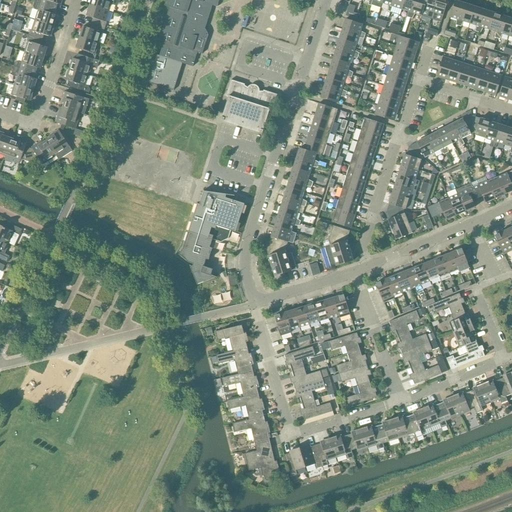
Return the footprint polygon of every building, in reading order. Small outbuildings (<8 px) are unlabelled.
[(34,0),(34,2),(53,8),(56,9),(58,4),(61,5),(62,0),(34,0)] [(91,0),(90,5),(109,11),(111,4),(116,5),(120,4),(120,3),(120,0),(91,0)] [(174,91),(182,63),(193,67),(197,53),(202,54),(208,35),(205,29),(212,5),(217,7),(219,0),(166,0),(164,5),(170,7),(159,40),(164,42),(160,56),(157,55),(148,83),(174,91)] [(383,0),(372,0),(371,5),(373,6),(380,8),(382,3),(383,0)] [(394,0),(383,0),(382,3),(389,5),(388,11),(390,12),(394,0)] [(404,0),(394,0),(390,12),(393,12),(395,7),(402,9),(404,0)] [(415,0),(404,0),(402,9),(408,11),(407,17),(410,18),(415,0)] [(415,0),(410,18),(412,19),(415,14),(422,16),(424,9),(423,9),(426,0),(415,0)] [(422,16),(431,19),(436,0),(426,0),(423,9),(424,9),(422,16)] [(441,22),(448,0),(436,0),(431,19),(441,22)] [(455,0),(450,17),(457,19),(456,25),(458,26),(465,4),(455,0)] [(35,20),(54,26),(57,15),(55,14),(56,9),(53,8),(34,2),(33,7),(34,10),(38,11),(35,20)] [(475,7),(465,4),(458,26),(461,27),(464,22),(470,24),(475,7)] [(100,26),(105,27),(107,22),(105,22),(109,11),(90,5),(87,16),(102,21),(100,26)] [(485,10),(475,7),(470,24),(476,26),(475,31),(478,32),(485,10)] [(347,10),(346,15),(349,16),(349,17),(355,19),(357,14),(351,12),(351,11),(347,10)] [(495,13),(485,10),(478,32),(480,33),(483,28),(489,30),(495,13)] [(504,16),(495,13),(489,30),(496,32),(495,37),(497,38),(504,16)] [(511,25),(511,18),(504,16),(497,38),(500,39),(502,34),(509,36),(511,25)] [(342,29),(365,36),(365,34),(360,31),(362,24),(346,19),(342,29)] [(29,35),(42,40),(44,35),(50,37),(54,26),(35,20),(32,31),(30,30),(29,35)] [(105,27),(100,26),(99,31),(83,26),(80,37),(99,43),(102,32),(104,33),(105,27)] [(428,42),(431,35),(432,30),(427,28),(426,33),(423,41),(428,42)] [(342,29),(339,39),(356,44),(358,38),(364,39),(365,36),(342,29)] [(446,29),(444,34),(450,36),(454,38),(456,32),(446,29)] [(416,32),(414,38),(421,40),(423,34),(416,32)] [(25,52),(44,58),(47,47),(41,45),(42,40),(29,35),(27,41),(28,41),(25,52)] [(396,46),(416,53),(419,42),(400,36),(396,46)] [(90,58),(95,59),(97,54),(95,54),(99,43),(80,37),(76,48),(92,53),(90,58)] [(339,39),(336,48),(358,56),(359,53),(354,50),(356,44),(339,39)] [(452,41),(450,47),(456,49),(458,43),(452,41)] [(468,45),(466,51),(476,54),(478,48),(468,45)] [(396,46),(393,56),(413,62),(416,53),(396,46)] [(336,48),(333,58),(350,64),(352,57),(358,58),(358,56),(336,48)] [(14,66),(23,69),(36,73),(37,68),(40,69),(44,58),(25,52),(22,63),(18,61),(15,63),(14,66)] [(95,59),(90,58),(78,54),(76,59),(73,58),(70,69),(88,75),(91,66),(97,67),(99,61),(95,60),(95,59)] [(410,72),(413,62),(393,56),(390,66),(410,72)] [(443,57),(437,75),(436,77),(447,80),(453,60),(443,57)] [(333,58),(330,68),(352,75),(353,73),(348,70),(350,64),(333,58)] [(463,63),(453,60),(447,80),(456,83),(463,63)] [(472,66),(463,63),(456,83),(466,86),(472,66)] [(15,84),(34,90),(37,79),(34,78),(36,73),(23,69),(14,66),(12,73),(13,76),(17,77),(15,84)] [(407,82),(410,72),(390,66),(387,75),(407,82)] [(466,86),(476,89),(482,69),(472,66),(466,86)] [(330,68),(327,78),(344,83),(346,77),(352,78),(352,75),(330,68)] [(88,75),(70,69),(66,80),(69,81),(67,86),(71,87),(85,92),(89,93),(90,90),(88,87),(86,86),(85,86),(88,75)] [(476,89),(485,92),(492,73),(482,69),(476,89)] [(492,73),(485,92),(496,95),(502,76),(492,73)] [(404,91),(407,82),(387,75),(384,85),(404,91)] [(511,79),(505,77),(499,96),(509,100),(511,89),(511,79)] [(327,78),(324,87),(346,94),(347,92),(342,89),(344,83),(327,78)] [(263,133),(264,130),(263,130),(270,109),(271,110),(272,110),(273,109),(272,109),(277,96),(277,94),(276,94),(265,91),(265,90),(264,90),(263,91),(259,91),(259,90),(259,88),(258,87),(257,86),(256,85),(255,85),(253,85),(252,85),(251,85),(249,86),(248,87),(245,85),(245,84),(244,84),(232,80),(231,80),(231,81),(227,94),(226,96),(227,96),(229,96),(222,117),(221,120),(224,121),(260,132),(263,133)] [(15,84),(11,95),(17,96),(16,100),(24,103),(25,99),(30,101),(34,90),(15,84)] [(384,85),(381,95),(400,101),(404,91),(384,85)] [(324,87),(321,98),(337,103),(340,96),(345,97),(346,94),(324,87)] [(80,114),(82,115),(84,115),(89,100),(85,98),(66,91),(63,98),(66,99),(63,108),(80,113),(80,114)] [(397,111),(400,101),(381,95),(378,105),(397,111)] [(319,103),(315,115),(334,121),(338,109),(319,103)] [(394,121),(397,111),(378,105),(375,115),(394,121)] [(60,117),(58,116),(56,122),(75,129),(80,114),(80,113),(63,108),(60,117)] [(315,115),(311,127),(330,133),(334,121),(315,115)] [(475,135),(485,138),(490,122),(480,118),(480,119),(471,116),(472,122),(473,133),(475,134),(475,135)] [(384,124),(365,118),(361,130),(380,136),(384,124)] [(466,123),(463,118),(454,123),(462,139),(473,133),(472,122),(468,124),(467,122),(466,123)] [(500,125),(490,122),(485,138),(491,140),(491,146),(493,147),(500,125)] [(454,123),(445,128),(453,144),(458,141),(462,145),(464,144),(462,139),(454,123)] [(510,128),(500,125),(493,147),(496,148),(498,143),(505,145),(510,128)] [(311,127),(308,138),(327,144),(330,133),(311,127)] [(445,128),(435,133),(446,153),(448,152),(447,147),(453,144),(445,128)] [(54,135),(46,141),(56,156),(59,160),(73,151),(59,130),(53,133),(54,135)] [(361,130),(357,141),(376,147),(380,136),(361,130)] [(3,133),(0,131),(0,153),(5,155),(4,158),(5,158),(6,156),(5,155),(11,139),(2,135),(3,133)] [(435,133),(426,137),(434,153),(440,150),(444,154),(446,153),(435,133)] [(417,142),(408,147),(417,153),(417,154),(422,158),(424,157),(425,158),(434,153),(426,137),(417,142)] [(308,138),(304,149),(304,150),(316,154),(323,156),(327,144),(308,138)] [(21,159),(25,147),(27,142),(21,139),(20,142),(11,139),(5,155),(6,156),(19,160),(18,163),(19,163),(20,161),(21,159)] [(25,147),(21,159),(30,162),(38,157),(43,164),(56,156),(46,141),(39,146),(37,144),(32,147),(31,149),(25,147)] [(357,141),(354,153),(373,159),(376,147),(357,141)] [(131,147),(118,186),(133,191),(146,152),(131,147)] [(418,170),(422,158),(417,154),(417,153),(408,147),(406,155),(405,154),(401,164),(418,170)] [(296,158),(319,165),(319,163),(314,160),(316,154),(304,150),(304,149),(300,148),(296,158)] [(354,153),(350,164),(369,170),(373,159),(354,153)] [(296,158),(293,168),(310,173),(312,167),(318,168),(319,165),(296,158)] [(365,182),(369,170),(350,164),(346,176),(365,182)] [(398,174),(415,180),(417,173),(423,174),(424,172),(418,170),(401,164),(398,174)] [(293,168),(290,177),(312,185),(313,182),(308,179),(310,173),(293,168)] [(511,170),(497,177),(505,194),(511,191),(511,184),(511,183),(511,170)] [(398,174),(395,184),(416,191),(419,181),(415,180),(398,174)] [(346,176),(343,187),(362,193),(365,182),(346,176)] [(290,177),(287,187),(304,193),(306,186),(312,187),(312,185),(290,177)] [(497,177),(488,181),(495,198),(505,194),(497,177)] [(164,178),(157,199),(172,204),(178,183),(164,178)] [(488,181),(473,188),(477,198),(483,196),(485,203),(495,198),(488,181)] [(392,194),(413,200),(416,191),(395,184),(392,194)] [(458,194),(465,211),(475,207),(472,200),(477,198),(473,188),(472,188),(471,184),(456,190),(458,194)] [(287,187),(284,197),(306,204),(310,205),(311,203),(307,202),(302,199),(304,193),(287,187)] [(343,187),(339,199),(358,205),(362,193),(343,187)] [(226,194),(220,193),(219,191),(217,189),(215,189),(213,188),(211,188),(209,189),(207,190),(206,191),(203,191),(203,192),(204,192),(200,204),(197,204),(183,248),(183,249),(179,255),(188,262),(193,264),(192,266),(190,265),(197,285),(217,277),(216,277),(211,275),(213,269),(204,266),(206,259),(209,260),(210,256),(211,251),(212,248),(210,247),(212,239),(221,242),(228,238),(231,230),(236,232),(236,231),(244,204),(243,203),(226,198),(226,194)] [(116,191),(111,206),(166,224),(170,208),(116,191)] [(413,200),(392,194),(389,204),(387,212),(404,211),(404,209),(406,209),(409,200),(413,201),(413,200)] [(458,194),(449,198),(456,215),(465,211),(458,194)] [(284,197),(281,207),(297,212),(299,206),(305,207),(306,204),(284,197)] [(449,198),(434,205),(428,207),(432,218),(443,213),(446,219),(456,215),(449,198)] [(339,199),(335,210),(354,216),(358,205),(339,199)] [(281,207),(278,216),(300,223),(301,221),(295,218),(297,212),(281,207)] [(354,216),(335,210),(332,222),(351,228),(354,216)] [(392,230),(408,223),(404,211),(387,212),(386,213),(389,219),(388,220),(392,230)] [(433,228),(428,215),(423,217),(428,230),(433,228)] [(278,216),(274,226),(291,232),(293,225),(299,226),(300,223),(278,216)] [(408,223),(392,230),(396,239),(412,233),(408,223)] [(0,238),(9,243),(13,245),(18,235),(19,235),(22,229),(11,224),(9,230),(0,225),(0,238)] [(291,232),(274,226),(267,250),(269,256),(285,251),(285,250),(288,242),(293,244),(296,233),(291,232)] [(328,257),(350,250),(347,240),(350,231),(333,226),(328,240),(330,246),(325,247),(328,257)] [(494,236),(504,254),(511,250),(511,247),(504,231),(494,236)] [(9,243),(0,238),(0,258),(7,262),(9,256),(4,254),(9,243)] [(470,268),(469,267),(462,248),(452,252),(459,270),(458,270),(459,272),(470,268)] [(350,250),(328,257),(331,267),(353,261),(350,250)] [(269,256),(271,266),(294,259),(292,253),(286,254),(285,251),(269,256)] [(449,273),(458,270),(459,270),(452,252),(442,256),(449,273)] [(442,256),(433,260),(440,277),(441,281),(451,277),(449,274),(449,273),(442,256)] [(271,266),(275,276),(297,269),(294,259),(271,266)] [(430,281),(440,277),(433,260),(423,264),(430,281)] [(313,276),(320,274),(317,263),(310,265),(313,276)] [(421,285),(430,281),(423,264),(414,268),(421,285)] [(411,289),(421,285),(414,268),(404,272),(411,289)] [(402,293),(411,289),(404,272),(395,275),(402,293)] [(393,296),(402,293),(395,275),(386,279),(393,296)] [(235,276),(228,277),(230,287),(237,286),(235,276)] [(376,283),(384,303),(394,299),(393,296),(386,279),(376,283)] [(452,315),(464,310),(460,302),(463,301),(459,293),(439,302),(427,306),(429,312),(434,310),(435,313),(449,307),(452,315)] [(350,314),(348,310),(344,295),(334,298),(339,315),(339,318),(350,314)] [(329,318),(339,315),(334,298),(324,301),(329,318)] [(319,321),(322,320),(329,318),(324,301),(314,304),(319,321)] [(310,324),(319,321),(314,304),(304,307),(310,324)] [(300,327),(310,324),(304,307),(295,310),(300,327)] [(424,308),(417,310),(420,316),(426,314),(424,308)] [(290,330),(291,330),(300,327),(295,310),(285,313),(290,330)] [(453,332),(472,325),(469,317),(467,318),(464,310),(452,315),(454,321),(449,322),(453,332)] [(416,311),(389,322),(392,330),(394,329),(398,337),(409,332),(406,324),(420,319),(416,311)] [(275,316),(278,327),(281,336),(291,332),(291,330),(290,330),(285,313),(275,316)] [(229,337),(233,351),(233,352),(247,348),(246,342),(248,341),(246,333),(244,333),(242,325),(215,331),(218,340),(229,337)] [(472,325),(453,332),(459,348),(464,346),(476,341),(473,333),(475,332),(472,325)] [(402,353),(429,342),(426,334),(412,339),(409,332),(398,337),(401,344),(398,345),(402,353)] [(357,333),(356,333),(329,342),(331,350),(345,346),(347,354),(360,350),(357,342),(360,341),(357,333)] [(435,339),(433,333),(427,335),(429,341),(435,339)] [(435,340),(429,342),(433,350),(438,348),(435,340)] [(476,341),(464,346),(467,353),(454,359),(453,356),(446,358),(451,370),(457,367),(485,356),(481,348),(479,349),(476,341)] [(410,368),(422,363),(419,356),(432,350),(429,342),(402,353),(405,361),(407,360),(410,368)] [(313,347),(284,355),(287,364),(289,363),(292,371),(304,367),(302,359),(315,355),(313,347)] [(249,356),(247,348),(233,352),(233,351),(216,355),(218,364),(235,360),(238,374),(238,375),(253,371),(251,365),(254,364),(252,355),(249,356)] [(360,350),(347,354),(350,361),(336,366),(339,374),(367,365),(364,357),(362,358),(360,350)] [(443,360),(437,362),(438,365),(442,373),(448,371),(443,360)] [(422,363),(410,368),(413,375),(411,376),(414,385),(442,373),(438,365),(425,371),(422,363)] [(367,365),(339,374),(341,382),(355,378),(357,386),(370,382),(367,374),(370,374),(367,365)] [(294,388),(323,379),(328,377),(326,369),(320,371),(306,375),(304,367),(292,371),(294,379),(292,379),(294,388)] [(255,379),(253,371),(238,375),(238,374),(222,378),(224,387),(240,383),(244,397),(258,394),(257,388),(259,387),(257,378),(255,379)] [(511,393),(511,371),(505,374),(506,377),(499,380),(505,397),(506,396),(511,393)] [(302,403),(314,399),(312,392),(325,387),(323,379),(294,388),(297,396),(299,395),(302,403)] [(483,384),(490,403),(499,399),(501,403),(507,401),(506,396),(505,397),(499,380),(491,383),(490,381),(483,384)] [(370,382),(357,386),(360,394),(346,398),(349,406),(377,398),(374,389),(372,390),(370,382)] [(490,403),(483,384),(475,387),(476,389),(468,392),(474,406),(474,407),(477,413),(483,411),(481,406),(490,403)] [(453,396),(460,415),(470,411),(469,409),(474,407),(474,406),(468,392),(461,395),(460,393),(453,396)] [(260,402),(258,394),(244,397),(227,401),(229,410),(246,406),(249,420),(264,416),(262,410),(265,410),(263,401),(260,402)] [(460,415),(453,396),(445,399),(446,401),(438,404),(444,419),(445,419),(450,417),(451,419),(460,415)] [(314,399),(302,403),(304,411),(302,411),(304,420),(333,411),(330,403),(316,407),(314,399)] [(423,408),(430,427),(439,423),(441,428),(447,425),(445,419),(444,419),(438,404),(431,407),(430,405),(423,408)] [(430,427),(423,408),(415,411),(416,413),(408,416),(416,438),(422,436),(420,431),(430,427)] [(254,443),(269,439),(268,433),(270,432),(268,424),(266,424),(264,416),(249,420),(233,424),(235,432),(251,429),(254,443)] [(392,419),(398,438),(408,435),(409,440),(416,438),(408,416),(400,419),(400,417),(392,419)] [(398,438),(392,419),(385,421),(385,423),(377,426),(384,448),(383,443),(388,441),(398,438)] [(361,428),(367,448),(377,445),(378,450),(384,448),(377,426),(369,428),(369,426),(361,428)] [(367,448),(361,428),(354,431),(354,433),(347,436),(351,450),(357,449),(357,451),(367,448)] [(330,438),(336,457),(346,455),(347,459),(354,457),(351,450),(347,436),(338,438),(338,436),(330,438)] [(336,457),(330,438),(323,440),(324,443),(316,445),(322,467),(328,465),(327,460),(336,457)] [(269,439),(254,443),(256,451),(245,454),(249,471),(260,468),(262,476),(264,476),(265,480),(267,481),(271,480),(273,478),(272,474),(280,472),(277,463),(275,464),(269,439)] [(322,467),(316,445),(308,448),(307,445),(299,448),(305,467),(315,464),(316,469),(322,467)] [(305,467),(299,448),(292,450),(293,452),(284,455),(291,476),(297,475),(296,470),(305,467)]
